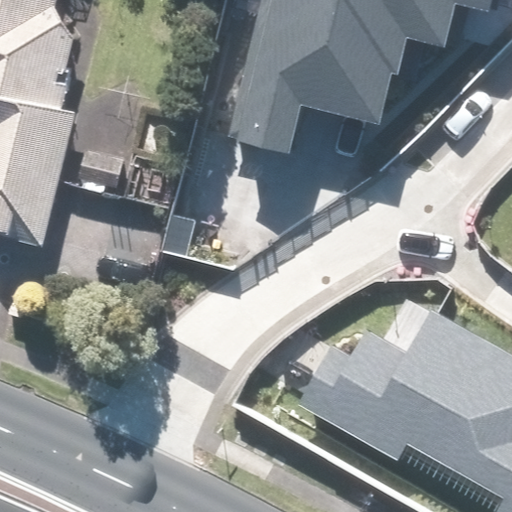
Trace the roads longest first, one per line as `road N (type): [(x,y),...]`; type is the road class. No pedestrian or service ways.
road 1 (residential): [(84,511),(225,311),(511,57)]
road 2 (unknown): [(371,181),(452,260),(511,294)]
